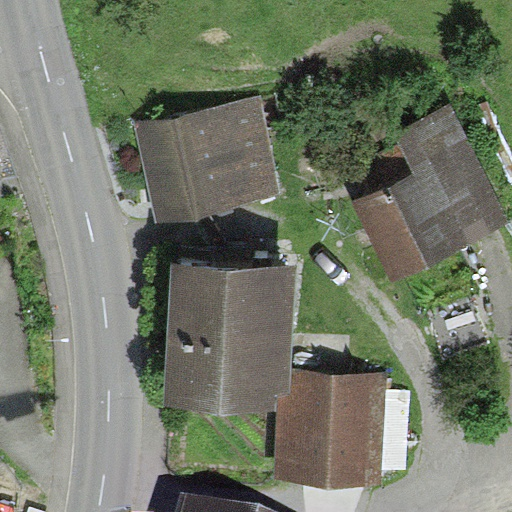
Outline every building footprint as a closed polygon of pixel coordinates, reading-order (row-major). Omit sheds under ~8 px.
[(393,259),(508,205),(456,95),(401,121),(419,158),(358,187),(393,259)] [(142,118),(157,204),(280,182),(264,96),(142,118)] [(169,369),(282,377),(283,362),(292,363),(301,241),(179,232),(169,369)] [(276,461),(382,469),(390,371),(292,363),(283,362),(282,377),(276,461)] [(179,511),(256,511),(185,492),(179,511)]
